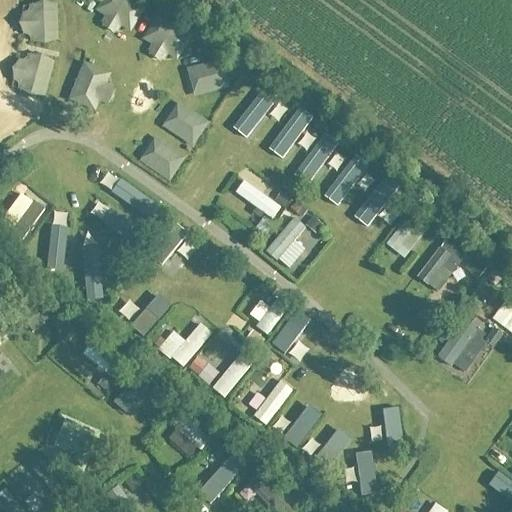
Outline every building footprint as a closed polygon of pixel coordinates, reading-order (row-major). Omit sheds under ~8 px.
[(181,95),(191,102),(208,77),(198,70),(181,95)] [(237,131),(256,109),(238,94),(219,116),(237,131)] [(281,118),(288,110),(280,104),(274,112),(281,118)] [(288,110),(281,118),(289,124),(295,116),(288,110)] [(178,111),(166,122),(175,133),(188,122),(178,111)] [(295,121),(265,154),(279,167),(309,134),(295,121)] [(154,123),(145,147),(156,151),(165,127),(154,123)] [(159,148),(176,153),(182,135),(165,130),(159,148)] [(206,140),(195,156),(202,162),(214,145),(206,140)] [(278,221),(287,210),(247,180),(238,192),(278,221)] [(15,230),(35,201),(24,193),(4,222),(15,230)] [(362,235),(380,207),(369,200),(351,227),(362,235)] [(328,203),(319,215),(326,220),(335,208),(328,203)] [(326,220),(333,225),(342,213),(335,208),(326,220)] [(326,220),(319,215),(311,227),(318,232),(326,220)] [(291,270),(317,234),(295,218),(269,254),(291,270)] [(65,262),(85,241),(62,220),(42,242),(65,262)] [(326,220),(318,232),(325,237),(333,225),(326,220)] [(406,222),(390,246),(408,259),(425,236),(406,222)] [(427,232),(435,238),(441,230),(433,224),(427,232)] [(449,236),(441,230),(435,238),(442,244),(449,236)] [(159,241),(153,249),(161,255),(167,247),(159,241)] [(432,284),(451,251),(440,245),(421,277),(432,284)] [(155,263),(161,255),(153,249),(147,257),(155,263)] [(95,301),(115,278),(96,262),(77,285),(95,301)] [(146,317),(160,328),(178,306),(164,294),(146,317)] [(495,317),(511,328),(511,294),(510,294),(495,317)] [(273,338),(293,306),(281,298),(260,330),(273,338)] [(263,301),(254,317),(263,322),(273,307),(263,301)] [(490,337),(479,329),(482,324),(470,314),(440,353),(465,371),(490,337)] [(430,317),(419,333),(427,339),(438,322),(430,317)] [(300,327),(292,335),(310,352),(318,343),(300,327)] [(272,344),(307,365),(314,352),(280,331),(272,344)] [(152,347),(158,339),(151,333),(144,341),(152,347)] [(248,346),(256,352),(261,344),(253,338),(248,346)] [(166,345),(158,339),(152,347),(160,353),(166,345)] [(256,352),(248,346),(242,353),(250,359),(256,352)] [(260,397),(282,414),(299,392),(276,375),(260,397)] [(321,417),(308,407),(284,439),(297,449),(321,417)] [(399,411),(383,413),(388,452),(404,450),(399,411)] [(176,426),(206,452),(215,442),(185,416),(176,426)] [(100,432),(66,418),(53,446),(76,455),(70,470),(82,475),(100,432)] [(351,441),(339,431),(314,463),(327,473),(351,441)] [(372,455),(356,457),(362,496),(377,494),(372,455)] [(511,487),(492,470),(479,484),(508,510),(511,505),(511,487)] [(450,511),(451,510),(434,503),(429,511),(450,511)]
